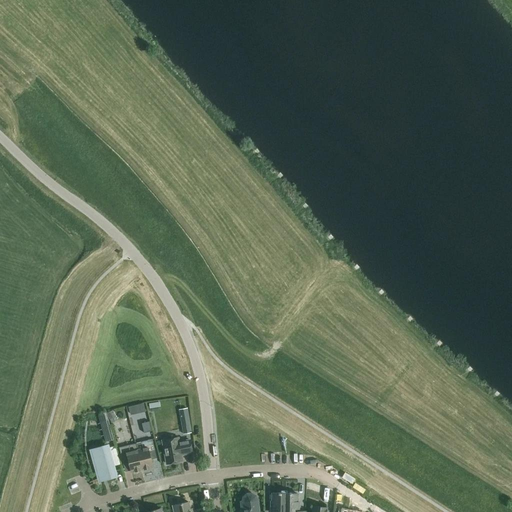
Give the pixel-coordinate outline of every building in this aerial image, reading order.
[(187,408),(179,410),(183,433),(191,432),(187,408)] [(113,410),(106,412),(111,423),(117,420),(113,410)] [(101,422),(106,441),(113,439),(108,420),(101,422)] [(141,425),(144,434),(151,432),(148,423),(141,425)] [(166,463),(182,460),(181,454),(192,452),(190,440),(179,442),(178,437),(162,440),(166,463)] [(135,443),(142,469),(152,467),(150,456),(156,455),(152,439),(141,441),(141,442),(135,443)] [(128,461),(131,472),(142,469),(135,443),(129,445),(119,447),(123,463),(128,461)] [(107,446),(91,450),(99,477),(89,482),(99,478),(100,480),(116,475),(114,471),(121,468),(114,471),(107,446)] [(256,511),(256,508),(259,508),(258,501),(257,501),(257,500),(255,496),(251,493),(247,494),(243,497),(243,501),(243,511),(256,511)] [(284,511),(285,493),(272,493),(272,505),(271,507),(270,511),(284,511)] [(298,493),(285,493),(284,511),(305,511),(306,510),(298,510),(298,507),(297,506),(298,493)] [(190,511),(188,501),(172,505),(173,511),(190,511)]
